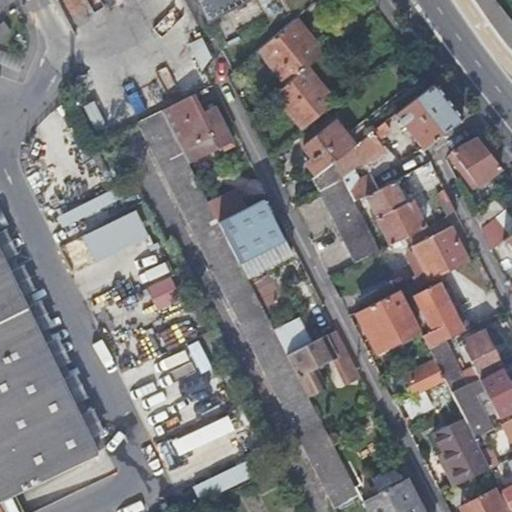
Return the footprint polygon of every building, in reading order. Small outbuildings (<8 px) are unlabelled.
[(192,0),(203,20),(242,0),(192,0)] [(292,17),(254,49),(283,83),(304,66),(314,57),(321,51),(292,17)] [(283,83),(270,93),(299,127),(332,101),(304,66),(283,83)] [(391,112),(420,148),(459,117),(430,81),(391,112)] [(175,141),(185,161),(228,137),(211,104),(195,112),(187,95),(158,109),(170,132),(175,141)] [(93,103),(82,108),(94,132),(104,127),(93,103)] [(271,328),(241,271),(216,221),(206,202),(185,161),(175,141),(170,132),(158,109),(135,121),(332,506),(356,495),(324,431),(311,407),(304,392),(284,354),(271,328)] [(307,178),(314,188),(338,175),(331,161),(351,145),(330,120),(299,146),(308,158),(303,163),(312,174),(307,178)] [(380,121),(351,145),(331,161),(338,175),(347,168),(379,144),(374,137),(386,128),(380,121)] [(498,166),(475,137),(448,150),(444,154),(470,187),(498,166)] [(338,175),(339,178),(343,184),(353,179),(347,168),(338,175)] [(353,179),(343,184),(350,199),(374,187),(366,172),(353,179)] [(314,188),(316,190),(317,190),(339,178),(338,175),(314,188)] [(317,190),(351,262),(375,249),(375,248),(356,210),(350,199),(343,184),(339,178),(317,190)] [(402,200),(391,179),(374,187),(350,199),(356,210),(366,205),(386,243),(403,235),(421,226),(407,198),(402,200)] [(216,221),(244,206),(234,187),(206,202),(216,221)] [(279,232),(261,197),(244,206),(216,221),(241,271),(259,262),(252,248),(279,232)] [(487,203),(471,215),(478,228),(496,214),(487,203)] [(142,207),(86,233),(99,260),(155,234),(142,207)] [(427,280),(466,260),(448,224),(427,235),(408,244),(427,280)] [(427,235),(422,225),(421,226),(403,235),(408,244),(427,235)] [(511,228),(499,239),(511,255),(511,228)] [(414,279),(418,285),(427,280),(408,244),(401,248),(417,277),(414,279)] [(0,259),(0,500),(96,453),(0,259)] [(172,273),(149,285),(162,310),(185,298),(172,273)] [(440,339),(460,329),(435,281),(411,293),(428,329),(435,342),(440,339)] [(373,345),(413,325),(395,289),(355,310),(373,345)] [(118,313),(119,325),(139,324),(138,311),(118,313)] [(296,315),(271,328),(284,354),(309,341),(296,315)] [(309,341),(284,354),(304,392),(319,384),(311,366),(344,348),(334,328),(309,341)] [(428,329),(419,334),(425,346),(435,342),(428,329)] [(440,377),(447,391),(465,382),(475,377),(497,365),(479,329),(457,340),(472,371),(460,377),(440,339),(435,342),(425,346),(431,359),(440,377)] [(192,345),(165,357),(169,367),(196,355),(192,345)] [(431,359),(401,374),(411,393),(440,377),(431,359)] [(511,404),(511,393),(497,365),(475,377),(494,414),(511,404)] [(460,416),(470,435),(488,426),(465,382),(447,391),(460,416)] [(414,414),(434,410),(430,392),(411,396),(414,414)] [(334,395),(311,407),(324,431),(347,419),(334,395)] [(232,413),(176,440),(183,456),(239,429),(232,413)] [(470,435),(460,416),(429,432),(454,482),(486,467),(470,435)] [(204,495),(257,475),(252,462),(199,482),(204,495)] [(511,477),(509,471),(493,480),(508,510),(511,507),(511,477)] [(359,501),(364,511),(421,511),(404,479),(359,501)] [(459,511),(503,511),(491,487),(455,505),(459,511)]
